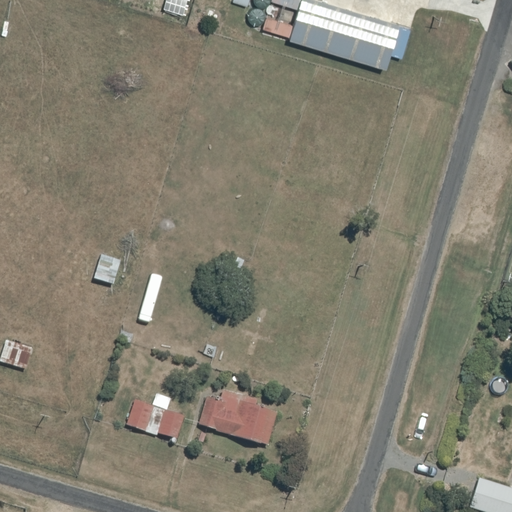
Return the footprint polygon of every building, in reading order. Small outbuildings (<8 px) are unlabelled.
[(400,58),(408,29),(394,26),(304,0),(267,0),(267,3),(263,17),(260,28),(286,36),(284,42),(382,69),(386,54),(400,58)] [(113,259),(95,254),(88,279),(106,285),(113,259)] [(28,349),(1,341),(0,343),(0,363),(22,370),(28,349)] [(219,389),(218,393),(216,399),(201,394),(191,424),(262,446),(273,410),(254,404),(255,400),(219,389)] [(181,416),(131,398),(122,423),(172,441),(181,416)] [(509,511),(511,504),(511,487),(474,476),(463,511),(509,511)]
